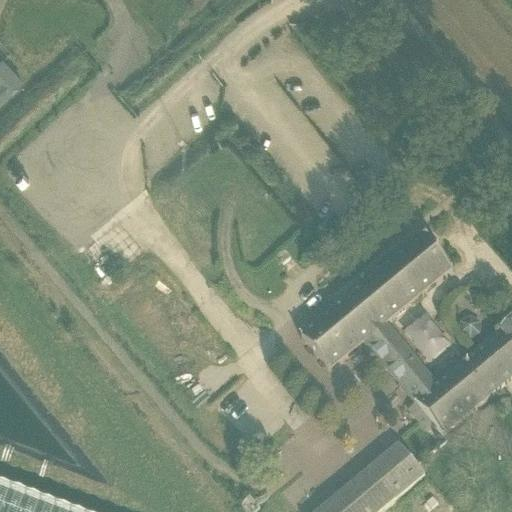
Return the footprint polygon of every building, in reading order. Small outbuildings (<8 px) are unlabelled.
[(0,104),(24,83),(3,59),(0,61),(0,104)] [(330,379),(332,377),(366,348),(388,374),(410,356),(386,328),(451,275),(424,243),(302,345),(330,379)] [(442,440),(462,423),(511,381),(511,327),(437,390),(410,356),(388,374),(442,440)] [(399,448),(321,511),(385,511),(425,479),(399,448)] [(63,511),(0,488),(0,511),(63,511)]
